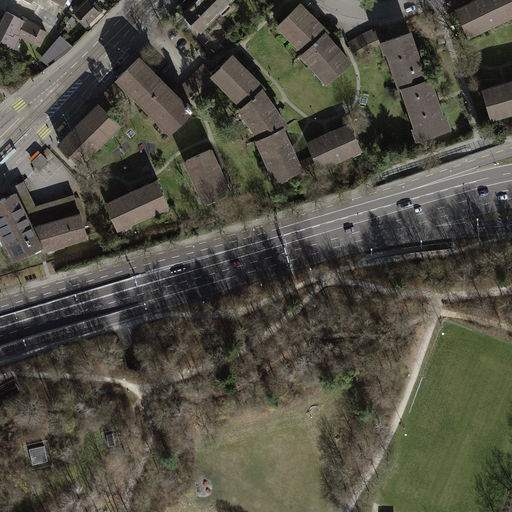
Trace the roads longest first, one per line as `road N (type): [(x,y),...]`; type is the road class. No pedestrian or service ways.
road 1 (primary): [(458,185),(0,323)]
road 2 (primary): [(269,231),(0,307)]
road 3 (primary): [(511,151),(269,231)]
road 4 (primary): [(172,292),(383,230)]
road 5 (primary): [(458,185),(269,231)]
road 6 (primary): [(0,356),(172,292)]
road 7 (primary): [(0,335),(172,292)]
road 8 (primary): [(383,230),(511,195)]
road 9 (primary): [(0,174),(43,131),(78,70)]
road 10 (primary): [(383,230),(511,225)]
